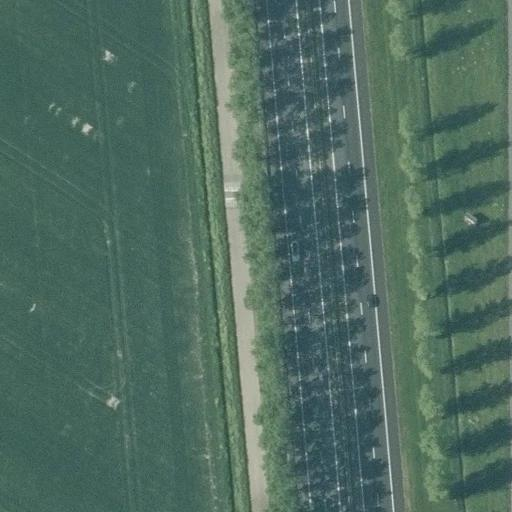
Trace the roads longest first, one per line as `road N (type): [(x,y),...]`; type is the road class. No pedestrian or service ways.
road 1 (motorway): [(376,511),(333,0)]
road 2 (unclassified): [(259,511),(216,0)]
road 3 (motorway): [(279,0),(322,511)]
